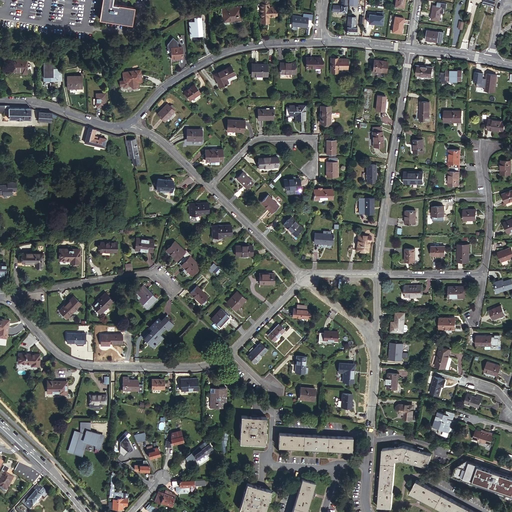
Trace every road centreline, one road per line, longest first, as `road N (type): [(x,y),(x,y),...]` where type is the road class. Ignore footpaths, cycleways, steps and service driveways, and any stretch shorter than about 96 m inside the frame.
road 1 (residential): [(231,353),(203,366),(80,364),(56,352),(6,296)]
road 2 (residential): [(378,273),(410,49)]
road 3 (residential): [(129,122),(159,90),(217,53),(320,41)]
road 4 (residential): [(6,296),(156,271),(169,284)]
road 5 (residential): [(367,464),(274,463),(273,412),(255,407)]
road 6 (residential): [(209,187),(264,138),(315,139),(314,166)]
road 7 (residential): [(209,187),(305,279)]
road 8 (residential): [(0,99),(105,125),(129,122)]
road 9 (residential): [(484,275),(488,146)]
road 10 (secondary): [(86,511),(0,423)]
